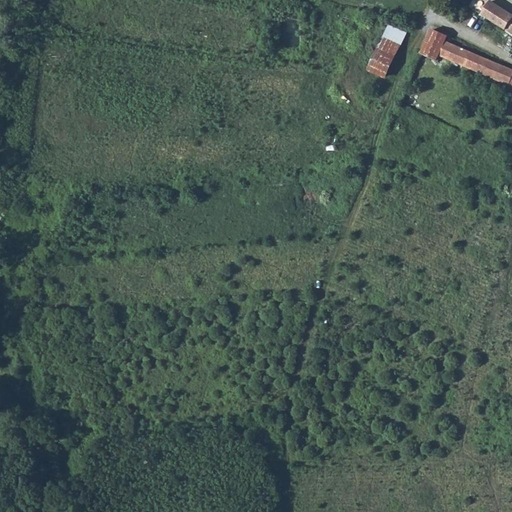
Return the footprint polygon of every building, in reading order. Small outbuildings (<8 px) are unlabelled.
[(511,13),(490,0),(489,0),(481,14),(506,32),(508,30),(511,32),(511,13)] [(385,38),(402,46),(408,34),(390,26),(385,38)] [(440,55),(447,40),(449,35),(433,28),(423,51),(439,58),(440,55)] [(388,81),(402,46),(385,38),(370,73),(388,81)] [(440,55),(509,84),(511,76),(511,66),(447,40),(440,55)]
